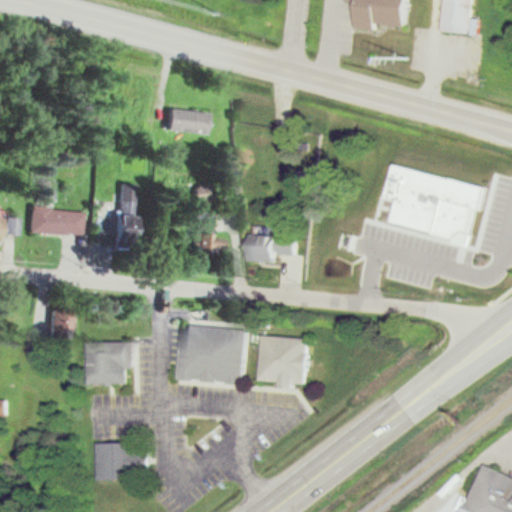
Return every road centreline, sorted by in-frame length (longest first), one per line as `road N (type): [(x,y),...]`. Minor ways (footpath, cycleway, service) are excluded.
road 1 (residential): [(511,336),(443,312),(0,271)]
road 2 (tertiary): [(511,129),(24,0)]
road 3 (trunk): [(269,511),(406,407)]
road 4 (trunk): [(511,305),(406,407)]
road 5 (trunk): [(406,407),(511,341)]
